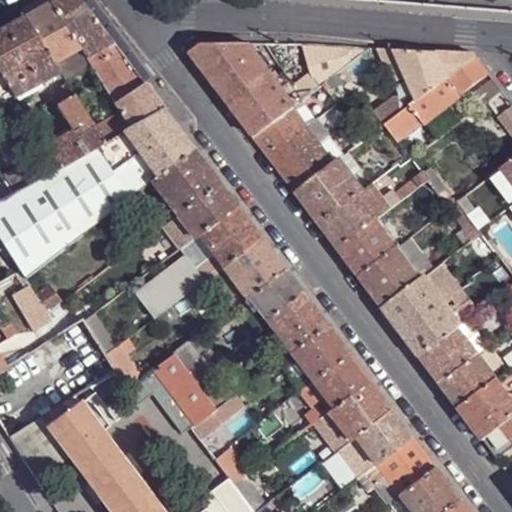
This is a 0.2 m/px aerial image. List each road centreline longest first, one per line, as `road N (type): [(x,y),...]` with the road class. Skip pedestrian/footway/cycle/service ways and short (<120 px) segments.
road 1 (residential): [(134,21),(499,511)]
road 2 (residential): [(134,21),(490,38)]
